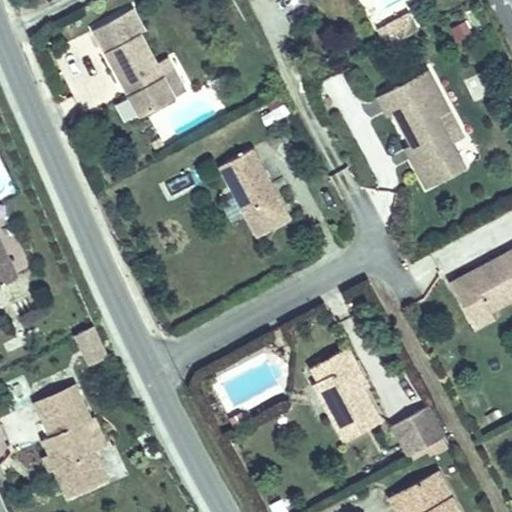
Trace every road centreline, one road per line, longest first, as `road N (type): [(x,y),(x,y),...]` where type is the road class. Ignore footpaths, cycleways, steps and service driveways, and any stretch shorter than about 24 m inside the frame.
road 1 (unclassified): [(0,25),(81,221),(154,369)]
road 2 (residential): [(380,250),(154,369)]
road 3 (unclassified): [(154,369),(228,511)]
